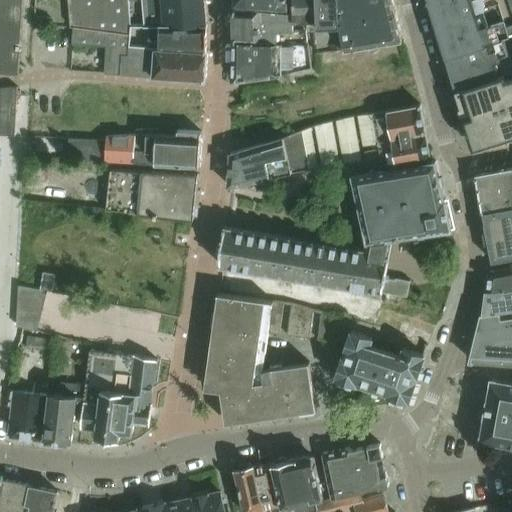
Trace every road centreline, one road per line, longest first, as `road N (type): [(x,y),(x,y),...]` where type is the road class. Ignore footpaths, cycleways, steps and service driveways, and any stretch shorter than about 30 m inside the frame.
road 1 (unclassified): [(397,424),(282,433),(107,468),(0,453)]
road 2 (residential): [(397,424),(419,414),(437,387),(471,273),(472,227),(458,162)]
road 3 (residential): [(458,162),(417,0)]
